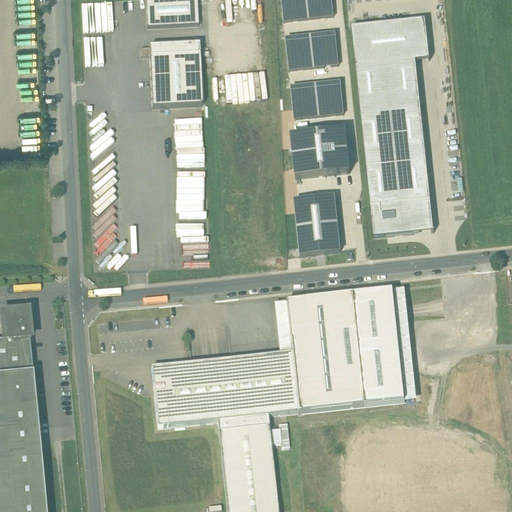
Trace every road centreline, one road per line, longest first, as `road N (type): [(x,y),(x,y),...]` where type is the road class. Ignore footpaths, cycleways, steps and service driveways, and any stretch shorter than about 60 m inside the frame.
road 1 (unclassified): [(75,303),(511,255)]
road 2 (unclassified): [(75,303),(61,0)]
road 3 (unclassified): [(97,511),(75,303)]
road 4 (unknown): [(49,289),(65,426)]
